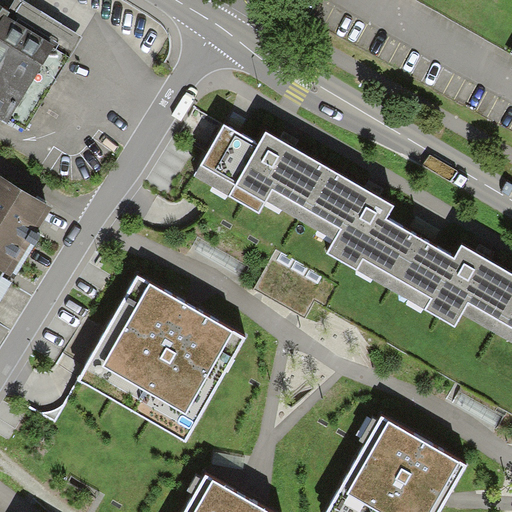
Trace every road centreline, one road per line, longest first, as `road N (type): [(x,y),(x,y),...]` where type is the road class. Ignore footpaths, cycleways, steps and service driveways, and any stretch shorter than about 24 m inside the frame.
road 1 (residential): [(0,373),(217,25)]
road 2 (primary): [(217,25),(511,202)]
road 3 (track): [(511,155),(295,32),(263,0)]
